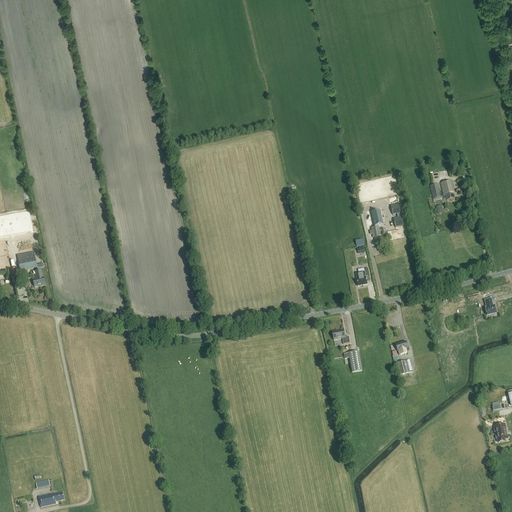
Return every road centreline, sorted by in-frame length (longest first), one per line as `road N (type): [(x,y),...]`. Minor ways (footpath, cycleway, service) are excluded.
road 1 (unclassified): [(511,271),(186,337),(0,303)]
road 2 (track): [(56,314),(89,493),(77,504),(35,511)]
